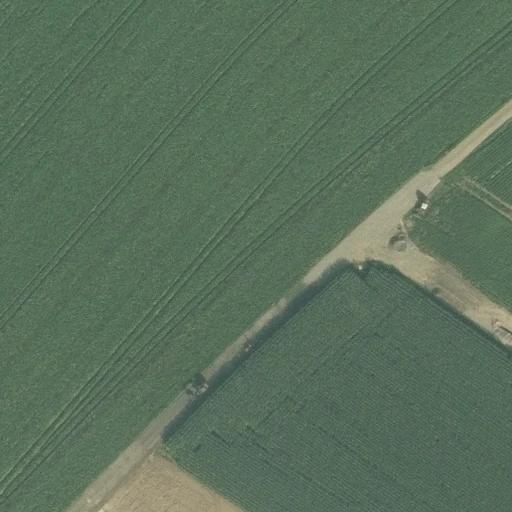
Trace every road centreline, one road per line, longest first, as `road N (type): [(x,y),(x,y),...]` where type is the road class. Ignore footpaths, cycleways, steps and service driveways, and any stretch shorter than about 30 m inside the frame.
road 1 (unclassified): [(74,511),(365,235),(511,108)]
road 2 (track): [(365,235),(511,341)]
